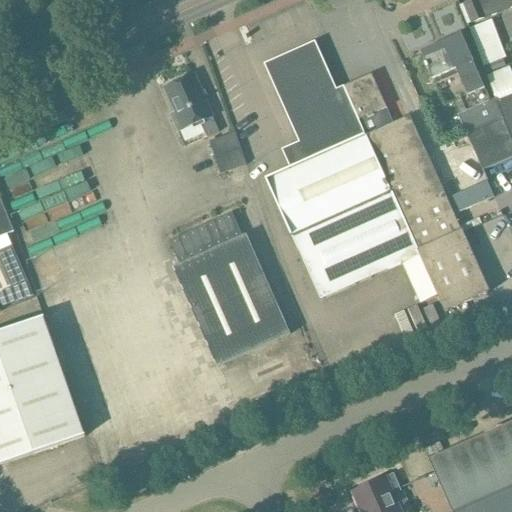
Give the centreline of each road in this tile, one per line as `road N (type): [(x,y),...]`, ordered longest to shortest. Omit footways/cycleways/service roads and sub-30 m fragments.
road 1 (unclassified): [(249,468),(511,352)]
road 2 (tertiary): [(0,101),(226,0)]
road 3 (tertiary): [(176,0),(0,77)]
